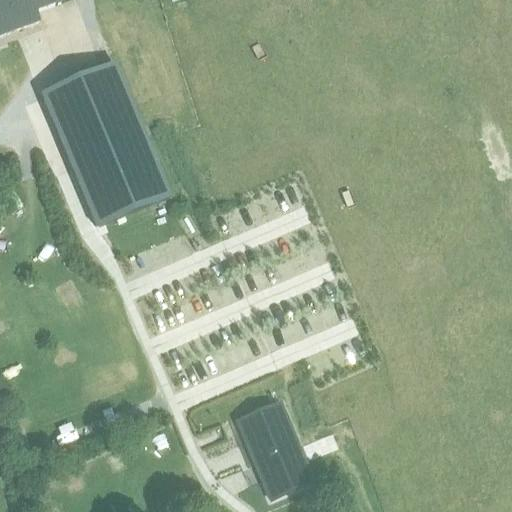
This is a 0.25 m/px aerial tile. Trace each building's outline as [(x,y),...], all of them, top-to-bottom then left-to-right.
[(37,14),(75,0),(74,0),(0,0),(0,39),(40,25),(37,14)] [(140,106),(161,98),(130,24),(110,32),(140,106)] [(42,101),(96,230),(169,199),(116,70),(42,101)] [(0,212),(14,213),(14,199),(0,198),(0,212)] [(282,408),(237,426),(268,501),(313,483),(282,408)] [(150,467),(168,459),(160,439),(142,447),(150,467)] [(127,458),(107,465),(115,489),(135,482),(127,458)] [(94,472),(78,475),(81,495),(98,492),(94,472)] [(41,511),(59,511),(59,499),(41,499),(41,511)]
